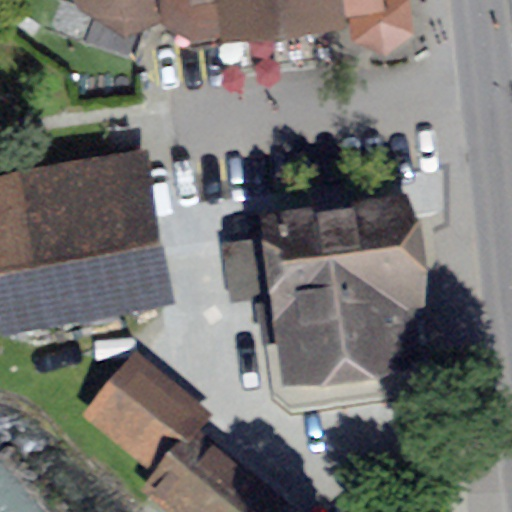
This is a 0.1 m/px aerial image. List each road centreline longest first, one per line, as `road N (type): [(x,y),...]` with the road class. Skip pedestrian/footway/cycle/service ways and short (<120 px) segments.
road 1 (secondary): [(511,331),(494,150)]
road 2 (secondary): [(494,150),(476,0)]
